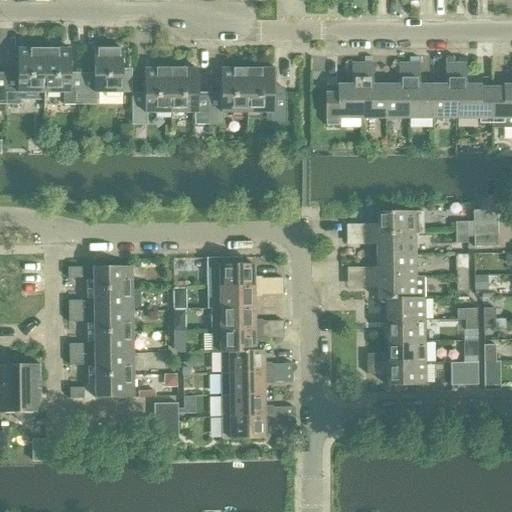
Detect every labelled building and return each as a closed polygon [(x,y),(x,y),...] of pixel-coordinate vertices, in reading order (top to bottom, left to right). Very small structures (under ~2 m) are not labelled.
[(18,73),(6,73),(6,106),(19,106),(19,101),(42,101),(45,101),(45,93),(45,49),(18,49),(18,73)] [(71,49),(45,49),(45,93),(62,93),(62,105),(68,105),(83,105),(83,73),(71,73),(71,49)] [(95,73),(83,73),(83,105),(96,105),(96,93),(123,93),(132,93),(132,69),(123,69),(123,49),(95,49),(95,73)] [(327,95),(327,127),(340,127),(340,120),(363,120),(363,65),(353,65),(353,87),(339,87),(327,87),(327,95)] [(373,65),(363,65),(363,120),(386,119),(386,87),(373,87),(373,65)] [(400,87),(386,87),(386,119),(409,119),(409,65),(400,65),(400,87)] [(420,65),(409,65),(409,119),(433,119),(433,87),(420,87),(420,65)] [(446,87),(433,87),(433,119),(456,119),(456,65),(446,65),(446,87)] [(467,65),(456,65),(456,119),(479,119),(479,125),(493,125),(493,119),(493,89),(481,89),(481,87),(467,87),(467,65)] [(145,93),(132,93),(132,125),(148,125),(148,113),(172,113),(172,69),(145,69),(145,93)] [(198,69),(172,69),(172,113),(194,113),(195,126),(210,126),(210,93),(198,93),(198,69)] [(221,93),(210,93),(210,126),(223,126),(223,113),(248,113),(248,69),(221,69),(221,93)] [(274,69),(248,69),(248,113),(265,113),(265,122),(270,122),(270,126),(285,126),(285,93),(274,93),(274,69)] [(505,89),(493,89),(493,119),(493,125),(493,129),(511,129),(511,86),(505,87),(505,89)] [(474,223),(498,223),(498,211),(474,211),(474,223)] [(423,212),(416,212),(377,212),(377,225),(357,225),(358,235),(416,234),(423,234),(423,212)] [(474,235),(498,235),(498,223),(474,223),(474,235)] [(455,233),(466,233),(466,224),(455,224),(455,233)] [(467,244),(467,238),(466,233),(455,233),(455,244),(467,244)] [(378,256),(416,256),(416,234),(358,235),(358,245),(378,245),(378,256)] [(498,247),(498,235),(474,235),(474,238),(474,247),(498,247)] [(368,277),(417,277),(416,256),(378,256),(378,268),(368,268),(368,277)] [(456,276),(467,276),(467,256),(456,256),(456,276)] [(254,265),(241,265),(241,259),(242,259),(242,258),(207,259),(207,260),(208,290),(211,290),(211,288),(283,287),(283,278),(254,279),(254,265)] [(87,290),(132,290),(132,267),(93,268),(94,282),(87,282),(87,290)] [(75,268),(68,268),(68,278),(68,279),(75,279),(82,279),(82,268),(75,268)] [(456,294),(468,294),(467,276),(456,276),(456,294)] [(425,278),(417,278),(417,277),(368,277),(368,288),(378,288),(378,300),(387,300),(416,300),(417,298),(425,298),(425,278)] [(211,310),(255,309),(254,296),(283,296),(283,287),(211,288),(211,290),(211,310)] [(94,312),(132,311),(132,290),(87,290),(87,298),(94,298),(94,312)] [(387,321),(425,320),(425,298),(417,298),(416,300),(387,300),(387,321)] [(75,302),(68,302),(69,312),(76,312),(83,312),(82,301),(75,302)] [(212,331),(284,330),(284,322),(255,322),(255,309),(211,310),(212,331)] [(476,320),(476,310),(456,310),(456,321),(464,321),(464,320),(476,320)] [(494,320),(494,310),(482,310),(482,320),(494,320)] [(88,334),(133,333),(132,311),(94,312),(94,325),(88,325),(88,334)] [(76,312),(69,312),(69,322),(69,323),(76,323),(83,323),(83,312),(76,312)] [(387,344),(426,344),(425,320),(387,321),(387,344)] [(463,343),(477,343),(476,320),(464,320),(464,321),(464,331),(463,331),(463,343)] [(482,331),(494,331),(494,320),(482,320),(482,331)] [(255,352),(255,339),(284,339),(284,330),(212,331),(212,354),(221,354),(229,353),(255,352)] [(95,355),(133,355),(133,333),(88,334),(88,342),(94,342),(95,355)] [(463,358),(477,358),(477,343),(463,343),(463,358)] [(367,365),(426,364),(426,344),(387,344),(387,354),(367,355),(367,365)] [(76,345),(69,345),(69,346),(69,356),(76,355),(83,355),(83,345),(76,345)] [(497,346),(485,346),(485,353),(485,364),(497,363),(497,353),(497,346)] [(221,375),(293,373),(293,365),(264,365),(264,352),(255,352),(229,353),(221,354),(221,375)] [(76,355),(69,356),(69,366),(76,366),(83,366),(83,355),(76,355)] [(88,377),(133,376),(133,355),(95,355),(95,369),(88,369),(88,377)] [(497,363),(485,364),(485,374),(485,391),(485,392),(499,392),(499,390),(499,374),(497,374),(497,363)] [(426,364),(367,365),(368,375),(388,374),(388,387),(426,386),(426,364)] [(463,364),(450,364),(450,387),(478,387),(478,364),(463,364)] [(0,413),(40,413),(39,366),(0,366),(0,413)] [(230,396),(264,395),(264,382),(293,382),(293,373),(221,375),(221,396),(230,396)] [(95,399),(134,398),(133,376),(88,377),(88,385),(95,385),(95,399)] [(70,389),(70,400),(77,399),(84,399),(84,389),(77,389),(70,389)] [(221,418),(294,417),(293,408),(264,408),(264,395),(230,396),(221,396),(221,418)] [(154,417),(178,416),(178,404),(154,405),(154,417)] [(154,429),(178,429),(178,416),(154,417),(154,429)] [(221,440),(230,440),(265,440),(265,426),(294,425),(294,417),(221,418),(221,440)] [(154,441),(178,441),(178,429),(154,429),(154,441)]
